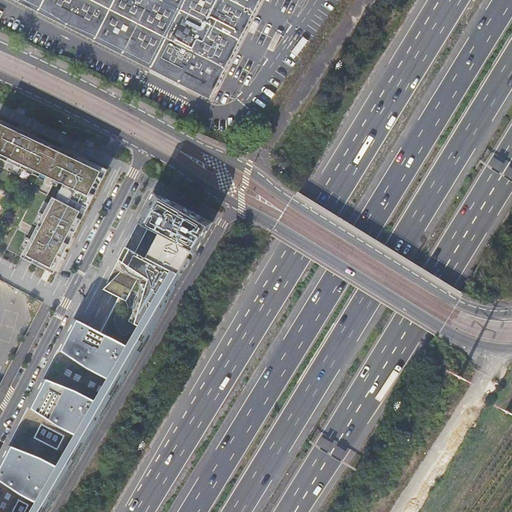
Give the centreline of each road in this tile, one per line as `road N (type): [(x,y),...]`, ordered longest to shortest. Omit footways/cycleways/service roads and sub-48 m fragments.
road 1 (motorway): [(506,0),(192,511)]
road 2 (motorway): [(451,0),(140,511)]
road 3 (tertiary): [(511,314),(464,307),(240,165),(0,45)]
road 4 (motorway): [(236,511),(511,63)]
road 5 (motorway): [(289,511),(489,195)]
road 6 (residential): [(55,511),(232,203)]
road 7 (tertiary): [(232,203),(454,333),(511,346)]
road 8 (residential): [(147,149),(0,423)]
road 9 (tertiary): [(0,75),(147,149)]
